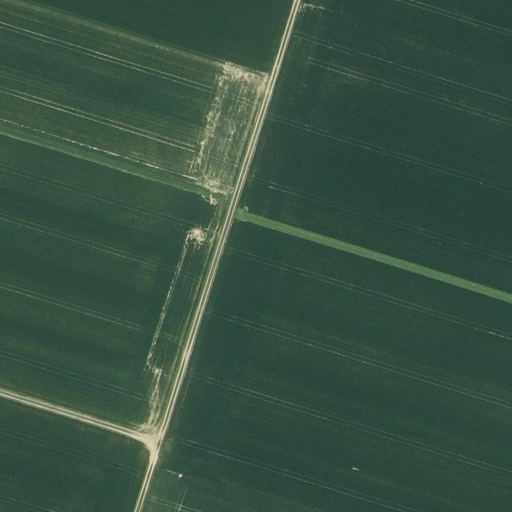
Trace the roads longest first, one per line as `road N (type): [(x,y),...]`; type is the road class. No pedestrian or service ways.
road 1 (track): [(136,511),(297,0)]
road 2 (track): [(158,442),(0,394)]
